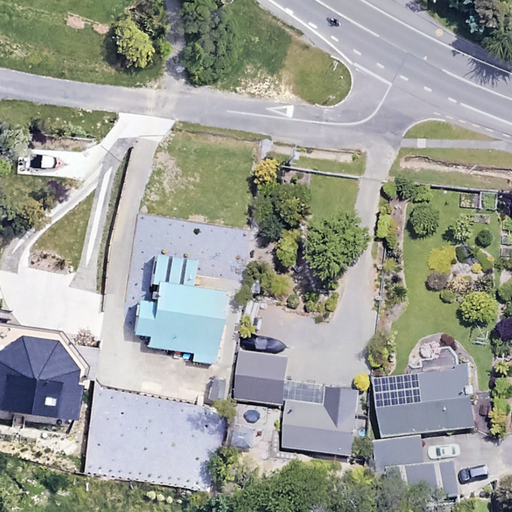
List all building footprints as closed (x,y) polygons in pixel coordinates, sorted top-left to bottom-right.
[(191,260),(153,253),(145,300),(137,298),(130,341),(188,352),(187,358),(209,362),(222,292),(186,286),(191,260)] [(95,347),(0,332),(0,407),(73,418),(78,380),(90,381),(95,347)] [(452,458),(418,461),(416,431),(472,426),(467,367),(372,376),(377,437),(367,438),(369,466),(396,463),(399,502),(455,497),(452,458)] [(351,408),(283,400),(278,446),(346,455),(351,408)] [(488,511),(493,483),(473,480),(467,511),(488,511)]
